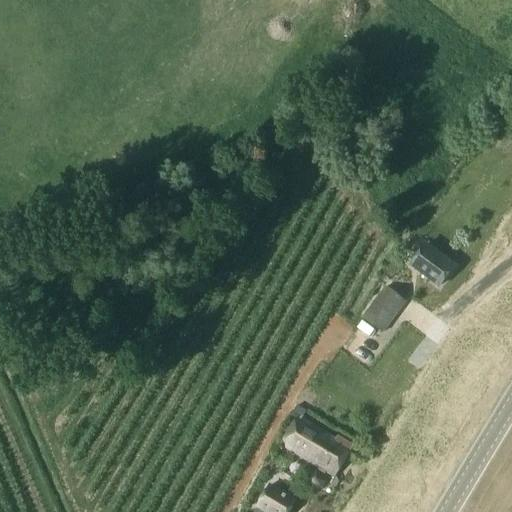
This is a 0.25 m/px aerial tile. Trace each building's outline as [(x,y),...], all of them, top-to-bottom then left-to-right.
[(53,35),(54,6),(45,6),(44,35),(53,35)] [(191,37),(173,54),(189,72),(207,55),(191,37)] [(160,97),(167,102),(184,79),(176,74),(160,97)] [(440,286),(454,266),(426,245),(411,265),(440,286)] [(383,334),(407,302),(386,286),(362,318),(383,334)] [(294,420),(282,441),(289,445),(287,448),(319,466),(316,470),(310,473),(306,477),(308,485),(315,490),(322,489),(327,483),(325,475),(328,471),(336,475),(353,445),(338,436),(336,439),(303,420),(301,424),(294,420)] [(270,486),(258,507),(254,511),(288,511),(295,501),(270,486)]
